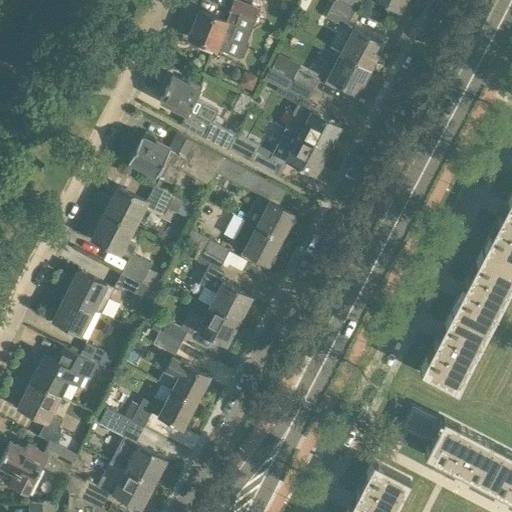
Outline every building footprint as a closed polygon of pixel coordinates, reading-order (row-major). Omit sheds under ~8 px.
[(230,13),(226,22),(198,11),(187,38),(201,43),(215,49),(239,59),(260,9),(237,0),(232,0),(228,12),(230,13)] [(345,26),(354,8),(337,0),(333,0),(325,16),(345,26)] [(337,0),(354,8),(358,0),(337,0)] [(405,0),(375,0),(399,12),(405,0)] [(339,53),(369,69),(382,44),(352,28),(339,53)] [(369,69),(339,53),(326,77),(356,93),(369,69)] [(313,90),(292,79),(269,67),(263,79),(277,86),(300,98),(301,96),(308,100),(313,90)] [(292,79),(313,90),(318,79),(298,68),(292,79)] [(251,90),(256,77),(250,75),(241,78),(238,85),(251,90)] [(216,113),(194,102),(199,91),(172,76),(159,101),(186,115),(180,125),(227,149),(235,133),(212,120),(216,113)] [(313,102),(308,100),(300,114),(294,111),(284,128),(327,151),(340,125),(309,109),(313,102)] [(284,128),(276,143),(287,149),(283,159),(314,175),(327,151),(284,128)] [(209,186),(216,172),(223,157),(176,133),(168,148),(155,141),(153,144),(140,137),(128,161),(162,178),(169,165),(209,186)] [(259,145),(235,133),(227,149),(275,174),(281,163),(269,157),(257,150),(259,145)] [(248,170),(223,157),(216,172),(240,185),(243,180),(248,170)] [(261,189),(266,179),(248,170),(243,180),(261,189)] [(173,195),(158,188),(155,186),(153,185),(147,197),(167,207),(173,195)] [(133,227),(144,205),(146,202),(117,187),(104,213),(133,227)] [(511,193),(482,250),(511,265),(511,193)] [(176,211),(182,199),(173,195),(167,207),(176,211)] [(269,201),(267,206),(254,199),(244,220),(280,239),(294,214),(269,201)] [(91,239),(128,258),(130,259),(137,245),(126,240),(133,227),(104,213),(91,239)] [(280,239),(244,220),(234,238),(246,245),(243,251),(267,264),(280,239)] [(184,240),(203,250),(223,261),(228,249),(190,229),(184,240)] [(209,305),(238,321),(251,295),(221,280),(225,273),(218,269),(223,261),(203,250),(197,261),(207,266),(197,283),(212,291),(215,293),(209,305)] [(451,311),(488,330),(511,284),(511,265),(482,250),(451,311)] [(149,269),(130,259),(128,258),(121,272),(142,282),(149,269)] [(115,288),(106,283),(78,269),(65,296),(93,309),(102,314),(115,288)] [(142,282),(121,272),(115,284),(135,293),(152,301),(158,290),(155,288),(142,282)] [(79,335),(93,309),(65,296),(52,321),(79,335)] [(238,321),(209,305),(202,319),(198,317),(192,328),(225,345),(238,321)] [(456,391),(488,330),(451,311),(419,372),(456,391)] [(167,321),(162,332),(181,342),(186,331),(167,321)] [(181,342),(162,332),(159,331),(153,342),(160,346),(175,353),(181,342)] [(80,354),(97,362),(99,363),(105,352),(86,342),(80,354)] [(86,384),(91,374),(97,362),(80,354),(79,355),(64,347),(56,361),(44,355),(36,369),(35,368),(29,380),(59,395),(69,377),(76,379),(86,384)] [(112,358),(104,354),(99,363),(108,368),(112,358)] [(209,376),(185,364),(171,356),(166,366),(170,368),(168,372),(177,376),(171,389),(197,403),(203,392),(201,391),(209,376)] [(62,420),(57,417),(50,414),(59,395),(29,380),(23,392),(25,393),(17,407),(45,421),(38,435),(49,440),(77,454),(82,443),(57,431),(62,420)] [(140,397),(136,404),(131,402),(124,416),(144,427),(152,412),(182,428),(189,413),(192,414),(197,403),(171,389),(163,403),(155,398),(152,404),(140,397)] [(123,436),(110,461),(152,484),(166,458),(136,443),(144,427),(124,416),(120,414),(106,407),(98,423),(111,430),(123,436)] [(484,486),(504,449),(443,417),(442,420),(438,418),(437,420),(412,407),(401,428),(423,440),(422,443),(428,446),(423,455),(484,486)] [(28,494),(33,482),(41,466),(65,478),(68,473),(77,454),(49,440),(43,452),(27,444),(25,448),(18,446),(9,442),(0,460),(0,466),(12,472),(6,484),(28,494)] [(484,486),(509,499),(511,500),(511,452),(504,449),(484,486)] [(100,507),(108,492),(140,508),(152,484),(110,461),(97,485),(86,479),(84,482),(68,473),(65,478),(61,487),(100,507)] [(393,511),(410,480),(373,461),(346,511),(393,511)] [(53,511),(53,502),(29,503),(29,511),(53,511)]
